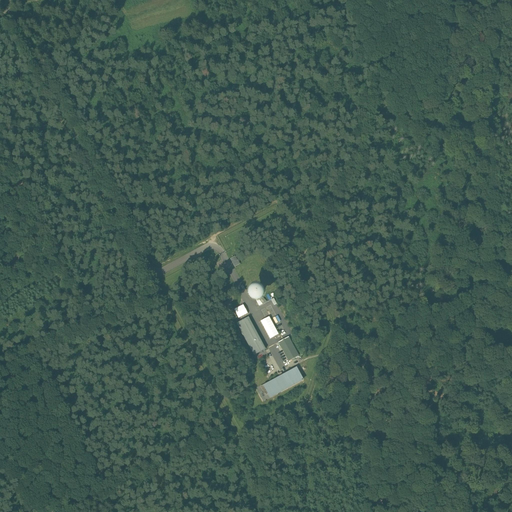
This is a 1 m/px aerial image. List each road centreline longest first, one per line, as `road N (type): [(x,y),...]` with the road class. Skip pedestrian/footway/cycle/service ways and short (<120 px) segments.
road 1 (unclassified): [(151,271),(4,0)]
road 2 (track): [(53,511),(233,429)]
road 3 (track): [(151,271),(233,429)]
road 4 (track): [(161,291),(0,363)]
road 5 (track): [(6,186),(89,321)]
